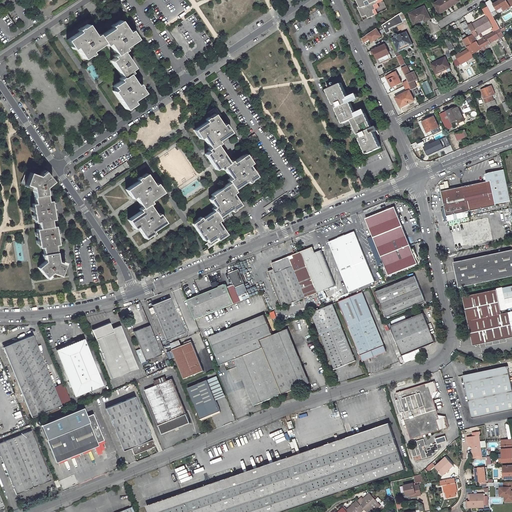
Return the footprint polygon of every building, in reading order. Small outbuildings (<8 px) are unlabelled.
[(359,0),(359,1),(358,2),(357,2),(359,6),(357,7),(362,17),(366,15),(368,18),(376,14),(373,9),(375,8),(374,5),(377,3),(376,1),(377,0),(359,0)] [(439,11),(455,0),(436,0),(433,2),(439,11)] [(506,0),(499,0),(493,4),(497,10),(502,7),(504,10),(510,7),(506,0)] [(425,4),(409,11),(414,22),(423,18),(424,21),(430,18),(425,4)] [(400,13),(382,25),(386,33),(390,31),(389,28),(404,21),(400,13)] [(492,26),(487,16),(468,26),(469,28),(472,34),(476,32),(477,35),(492,26)] [(465,20),(460,23),(464,31),(469,28),(468,26),(465,20)] [(116,90),(113,92),(125,110),(134,104),(133,102),(144,94),(140,88),(141,87),(139,85),(137,86),(130,75),(132,74),(131,71),(135,69),(124,52),(127,51),(126,48),(138,40),(133,31),(130,33),(122,21),(116,25),(113,27),(114,29),(101,37),(100,34),(97,36),(89,24),(83,28),(80,30),(81,32),(68,40),(74,49),(77,47),(84,59),(91,55),(91,56),(94,54),(93,52),(105,44),(107,46),(110,44),(117,55),(114,57),(116,59),(112,62),(122,78),(120,80),(121,82),(113,87),(116,90)] [(377,28),(367,34),(369,37),(371,38),(373,36),(375,40),(382,35),(377,28)] [(489,42),(503,35),(499,28),(481,39),(477,41),(481,48),(486,45),(490,43),(489,42)] [(406,48),(405,45),(412,42),(407,32),(399,35),(398,34),(397,33),(395,34),(395,35),(395,36),(396,37),(392,38),(398,51),(401,50),(406,48)] [(365,36),(362,39),(363,43),(370,38),(372,42),(375,40),(373,36),(371,38),(369,37),(367,34),(365,36)] [(467,37),(462,40),(466,47),(468,49),(469,49),(471,54),(481,48),(477,41),(474,37),(474,36),(468,39),(467,37)] [(449,39),(445,40),(448,50),(453,48),(449,39)] [(384,44),(371,50),(375,59),(377,59),(388,54),(384,44)] [(459,53),(455,55),(461,64),(473,57),(471,54),(469,49),(468,49),(460,54),(459,53)] [(391,59),(389,53),(388,54),(377,59),(379,64),(391,59)] [(401,56),(397,58),(408,81),(409,83),(412,90),(416,88),(407,66),(406,66),(401,56)] [(450,71),(449,68),(445,58),(431,63),(435,73),(444,69),(445,72),(446,73),(450,71)] [(92,65),(87,68),(94,80),(99,77),(92,65)] [(388,80),(392,88),(402,83),(396,71),(386,76),(388,80)] [(427,80),(421,83),(427,95),(433,92),(427,80)] [(414,100),(410,91),(412,90),(409,83),(405,86),(408,92),(396,97),(401,107),(414,100)] [(327,90),(343,124),(352,120),(352,121),(367,154),(381,148),(376,136),(374,132),(376,131),(379,130),(377,127),(372,129),(371,125),(369,121),(364,110),(358,113),(359,116),(357,118),(355,114),(350,103),(352,102),(359,99),(356,94),(350,97),(350,98),(348,99),(346,95),(341,84),(327,90)] [(491,86),(481,90),(488,107),(496,104),(495,100),(493,101),(492,96),(495,95),(491,86)] [(392,107),(389,108),(394,116),(397,115),(392,107)] [(457,107),(440,114),(447,130),(453,127),(451,123),(456,121),(457,124),(464,121),(457,107)] [(233,209),(239,205),(231,194),(234,192),(233,189),(245,181),(246,183),(249,181),(255,176),(247,165),(250,163),(244,154),(231,162),(230,160),(227,162),(216,145),(219,143),(217,141),(229,133),(223,123),(220,125),(215,118),(219,116),(214,109),(204,115),(206,118),(203,120),(205,122),(192,130),(198,139),(201,137),(208,148),(205,150),(207,152),(203,155),(214,170),(218,167),(219,170),(222,168),(229,179),(226,180),(228,183),(210,195),(211,197),(208,200),(213,207),(211,209),(213,211),(201,219),(199,217),(196,219),(197,220),(191,224),(202,241),(204,239),(207,243),(215,238),(216,240),(219,239),(225,234),(217,222),(220,220),(218,217),(229,210),(230,212),(233,210),(233,209)] [(429,117),(422,120),(427,132),(439,127),(433,116),(429,118),(429,117)] [(461,130),(454,133),(458,141),(459,140),(461,139),(465,138),(461,130)] [(418,142),(412,144),(418,157),(423,154),(418,142)] [(52,223),(51,219),(54,219),(54,216),(55,216),(54,211),(53,211),(52,208),(54,207),(53,203),(51,203),(51,200),(48,201),(47,194),(48,194),(48,189),(46,190),(45,187),(53,181),(43,169),(40,172),(41,174),(39,176),(30,172),(26,171),(21,182),(25,184),(25,186),(29,187),(29,186),(32,187),(35,203),(32,204),(32,207),(31,207),(31,211),(33,211),(34,215),(32,215),(33,219),(34,219),(35,222),(38,222),(39,225),(39,229),(36,229),(36,232),(35,232),(36,237),(37,237),(38,240),(36,241),(37,245),(39,245),(39,248),(42,247),(43,254),(42,254),(43,259),(44,259),(45,262),(38,268),(47,279),(50,276),(49,275),(52,273),(60,276),(65,262),(61,261),(61,262),(58,261),(55,245),(58,244),(58,241),(60,241),(59,237),(57,237),(57,233),(58,233),(57,229),(56,229),(55,226),(52,226),(52,223)] [(139,211),(126,219),(133,228),(135,226),(143,238),(149,234),(150,235),(153,233),(151,231),(164,222),(158,213),(155,215),(148,204),(150,202),(149,200),(162,192),(156,182),(153,184),(145,173),(139,177),(138,176),(136,178),(137,180),(124,189),(130,198),(133,196),(140,207),(138,208),(139,211)] [(460,190),(442,195),(443,202),(447,219),(496,208),(496,206),(508,203),(499,173),(490,174),(485,176),(487,184),(460,190)] [(447,182),(439,184),(441,190),(449,188),(447,182)] [(396,206),(366,219),(390,276),(419,264),(396,206)] [(486,218),(448,225),(452,247),(490,239),(486,218)] [(352,233),(328,243),(348,292),(372,282),(352,233)] [(216,240),(215,238),(207,243),(206,244),(208,246),(216,240)] [(220,240),(219,239),(216,240),(208,246),(206,244),(204,245),(207,249),(220,240)] [(312,247),(282,259),(291,280),(299,300),(335,285),(321,250),(314,253),(312,247)] [(511,251),(454,263),(459,289),(511,277),(511,251)] [(291,280),(282,259),(270,264),(273,269),(267,272),(273,288),(291,280)] [(239,269),(229,273),(234,285),(228,287),(235,303),(250,297),(239,269)] [(416,276),(376,292),(387,317),(427,302),(416,276)] [(291,280),(273,288),(281,307),(299,300),(291,280)] [(227,284),(188,300),(195,320),(235,303),(228,287),(227,284)] [(511,338),(511,328),(504,290),(463,298),(473,347),(511,338)] [(347,326),(361,361),(366,359),(369,358),(386,352),(371,316),(362,292),(337,302),(347,326)] [(170,299),(153,306),(167,341),(184,334),(170,299)] [(355,361),(332,304),(311,313),(334,370),(355,361)] [(423,313),(405,320),(416,349),(434,343),(423,313)] [(264,316),(209,339),(220,366),(234,361),(253,407),(309,383),(287,329),(272,335),(264,316)] [(416,349),(405,320),(389,327),(401,355),(416,349)] [(110,324),(92,331),(113,380),(139,369),(121,326),(113,329),(110,324)] [(150,326),(133,332),(145,361),(161,355),(150,326)] [(34,335),(4,348),(32,418),(63,406),(34,335)] [(84,340),(56,351),(75,397),(102,386),(84,340)] [(174,350),(186,379),(205,370),(194,341),(174,350)] [(511,386),(508,365),(463,374),(471,417),(511,408),(511,386)] [(191,424),(187,414),(186,415),(172,379),(145,391),(159,426),(162,435),(191,424)] [(188,388),(200,420),(221,412),(208,380),(188,388)] [(435,380),(396,392),(398,399),(396,399),(401,414),(403,413),(411,438),(449,426),(446,416),(439,418),(438,414),(433,397),(433,395),(434,392),(438,390),(435,380)] [(154,446),(134,396),(104,408),(122,451),(130,448),(132,455),(154,446)] [(86,418),(89,424),(46,441),(53,459),(96,441),(102,439),(92,415),(86,418)] [(46,441),(89,424),(86,418),(44,435),(46,441)] [(147,506),(148,511),(279,511),(404,470),(389,425),(147,506)] [(50,480),(30,431),(0,442),(0,458),(15,495),(50,480)] [(486,447),(486,441),(480,442),(479,436),(481,436),(480,432),(473,433),(474,436),(468,437),(469,446),(472,446),(474,459),(475,458),(482,458),(482,453),(481,447),(486,447)] [(436,452),(435,450),(440,448),(438,443),(448,440),(446,435),(436,438),(437,442),(433,443),(433,445),(430,446),(430,448),(427,449),(428,451),(426,452),(425,448),(423,448),(422,446),(426,445),(424,438),(417,440),(418,444),(411,446),(414,456),(421,454),(422,458),(433,455),(433,453),(436,452)] [(511,462),(511,438),(502,439),(503,458),(500,458),(500,463),(511,462)] [(56,464),(98,447),(97,444),(96,441),(53,459),(56,464)] [(446,457),(435,466),(443,475),(453,465),(446,457)] [(486,483),(486,480),(486,479),(485,467),(479,467),(479,468),(475,468),(476,482),(480,481),(481,482),(481,484),(486,483)] [(413,476),(416,483),(422,481),(420,474),(413,476)] [(454,478),(441,480),(442,485),(443,485),(445,492),(446,492),(447,491),(449,497),(456,496),(455,490),(456,489),(454,478)] [(511,486),(511,481),(504,482),(504,487),(500,487),(500,495),(505,495),(505,501),(511,500),(511,494),(511,495),(511,490),(511,487),(511,486)] [(413,483),(404,486),(406,496),(410,495),(415,494),(416,496),(420,495),(418,485),(413,486),(413,483)] [(367,511),(378,502),(373,497),(370,494),(364,500),(360,504),(364,509),(367,511)] [(483,495),(469,496),(469,503),(464,503),(463,504),(463,508),(464,509),(483,508),(483,495)] [(360,511),(364,509),(360,504),(357,502),(356,501),(346,511),(360,511)]
